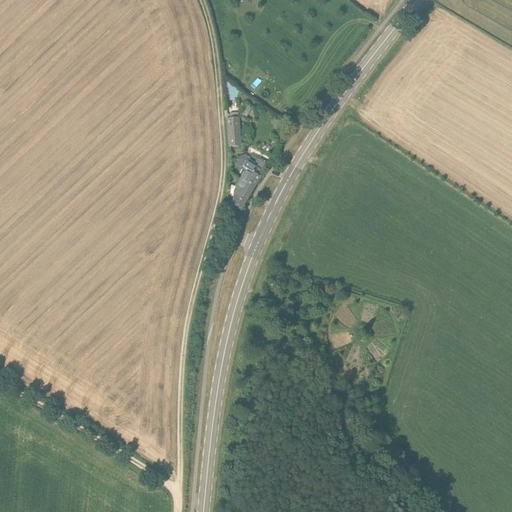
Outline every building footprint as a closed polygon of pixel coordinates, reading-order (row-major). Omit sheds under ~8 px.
[(237,95),(240,89),(223,77),(225,101),(226,106),(229,106),(229,100),(237,99),(237,95)] [(227,118),(229,147),(241,147),(239,117),(238,118),(227,118)] [(255,187),(263,172),(267,162),(259,157),(255,162),(244,156),(238,158),(235,163),(237,169),(245,174),(242,179),(255,187)] [(255,187),(242,179),(241,181),(238,179),(236,183),(238,185),(235,191),(248,198),(255,187)] [(241,209),(248,198),(235,191),(234,192),(234,198),(230,198),(230,203),(232,209),(234,205),(241,209)]
